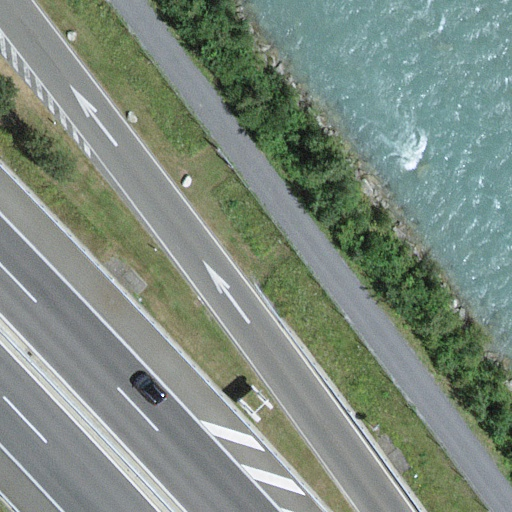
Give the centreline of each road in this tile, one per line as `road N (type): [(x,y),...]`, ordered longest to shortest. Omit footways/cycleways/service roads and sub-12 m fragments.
road 1 (track): [(133,0),(511,505)]
road 2 (motorway): [(386,511),(172,223)]
road 3 (motorway): [(245,511),(0,249)]
road 4 (motorway): [(0,396),(104,511)]
